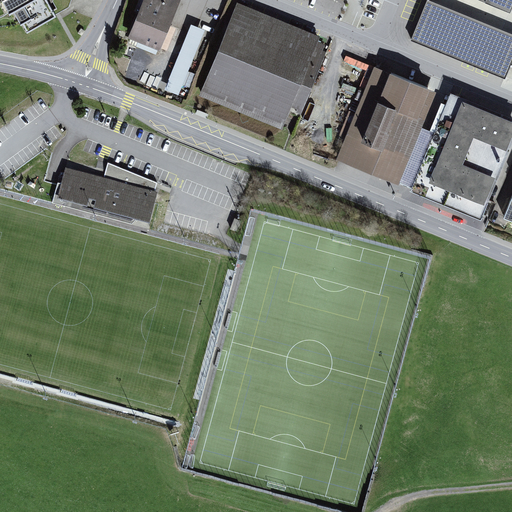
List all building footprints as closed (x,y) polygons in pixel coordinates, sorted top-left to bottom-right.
[(46,0),(1,0),(24,39),(58,19),(46,0)] [(55,0),(55,2),(60,11),(67,7),(68,1),(73,2),(74,0),(55,0)] [(184,0),(148,0),(131,44),(165,56),(184,0)] [(511,0),(483,0),(510,11),(511,4),(511,0)] [(325,38),(242,4),(203,96),(287,131),(296,111),(305,116),(321,83),(309,79),(325,38)] [(511,38),(428,4),(413,40),(505,77),(511,61),(511,38)] [(206,34),(192,29),(166,92),(180,98),(206,34)] [(439,96),(376,70),(336,165),(399,191),(439,96)] [(511,156),(511,122),(452,99),(415,196),(486,223),(511,156)] [(162,196),(67,173),(59,205),(152,231),(162,196)]
